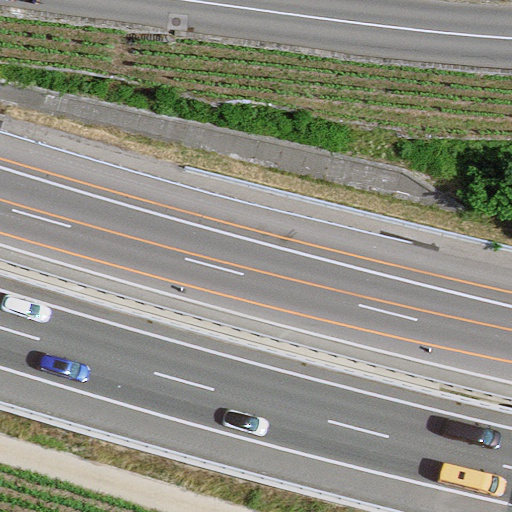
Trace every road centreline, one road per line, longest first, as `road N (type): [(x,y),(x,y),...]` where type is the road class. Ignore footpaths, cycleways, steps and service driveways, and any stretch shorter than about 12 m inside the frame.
road 1 (motorway): [(0,331),(511,470)]
road 2 (motorway): [(511,339),(0,202)]
road 3 (tertiary): [(511,29),(210,0)]
road 4 (unclassified): [(0,447),(226,511)]
